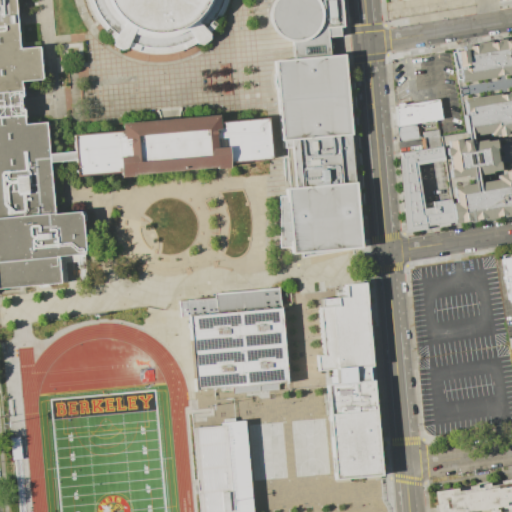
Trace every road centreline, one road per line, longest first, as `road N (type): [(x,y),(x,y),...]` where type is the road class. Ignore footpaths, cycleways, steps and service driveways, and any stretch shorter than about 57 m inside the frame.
road 1 (residential): [(386,253),(409,511)]
road 2 (residential): [(364,0),(386,253)]
road 3 (residential): [(368,42),(511,19)]
road 4 (residential): [(386,253),(511,231)]
